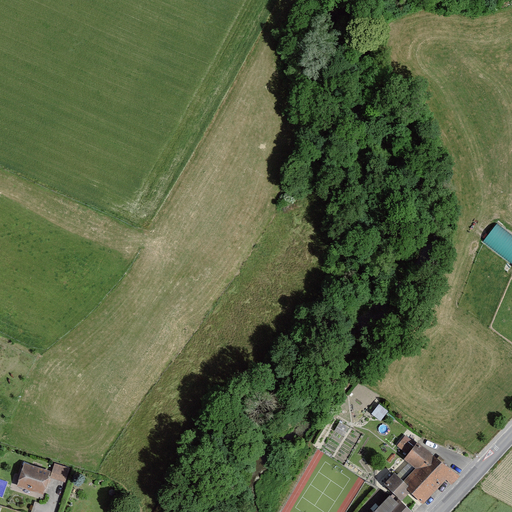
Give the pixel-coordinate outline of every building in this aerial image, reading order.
[(511,231),(498,222),(485,239),(511,260),(511,231)] [(382,419),(390,409),(381,402),(373,412),(382,419)] [(384,483),(403,501),(411,496),(421,505),(454,475),(409,436),(395,450),(405,462),(384,483)] [(50,474),(22,466),(14,487),(45,496),(50,481),(66,485),(69,470),(53,465),(50,474)] [(375,511),(408,511),(390,496),(375,511)]
